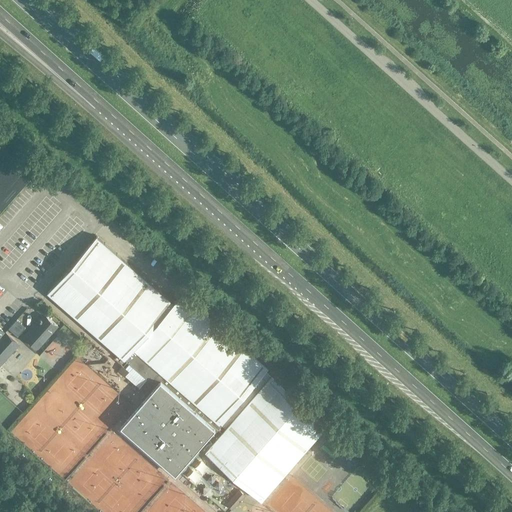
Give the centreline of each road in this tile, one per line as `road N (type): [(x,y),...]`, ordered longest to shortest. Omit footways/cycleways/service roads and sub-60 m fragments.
road 1 (trunk): [(511,437),(84,56)]
road 2 (trunk): [(110,116),(511,472)]
road 3 (unclassified): [(511,183),(309,0)]
road 4 (trunk): [(0,11),(110,116)]
road 5 (trunk): [(0,32),(110,116)]
